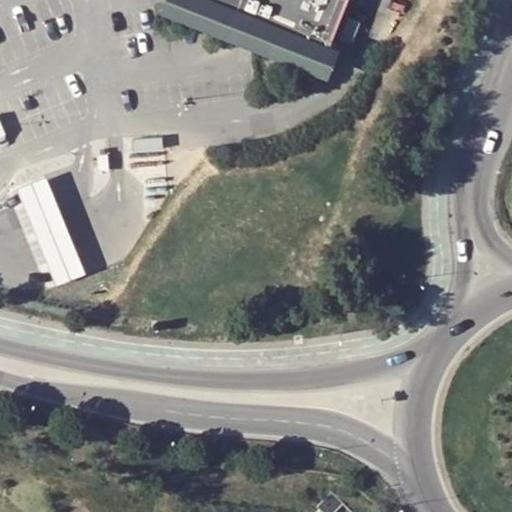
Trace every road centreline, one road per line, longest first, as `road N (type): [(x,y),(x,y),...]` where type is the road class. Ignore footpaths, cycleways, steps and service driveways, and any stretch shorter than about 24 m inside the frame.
road 1 (secondary): [(434,347),(279,383),(184,375),(0,339)]
road 2 (secondary): [(0,377),(332,423),(412,468)]
road 3 (unclassified): [(459,195),(472,133),(511,59)]
road 4 (secondary): [(434,347),(409,423),(412,468)]
road 5 (unclassified): [(459,195),(456,320)]
